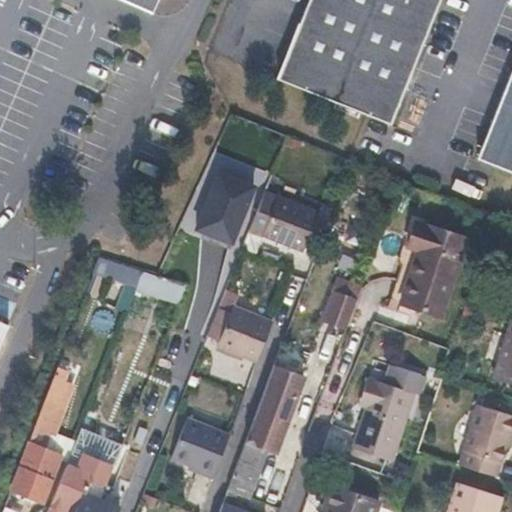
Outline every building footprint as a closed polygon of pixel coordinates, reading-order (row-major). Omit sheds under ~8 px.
[(124,0),(152,12),(156,0),(124,0)] [(437,0),(307,0),(275,78),(386,123),(437,0)] [(511,71),(476,159),(511,173),(511,71)] [(226,243),(245,186),(211,175),(191,230),(226,243)] [(273,198),(261,193),(249,225),(260,229),(273,198)] [(274,194),(273,198),(260,229),(258,234),(298,250),(301,244),(314,250),(326,218),(313,213),(314,210),(274,194)] [(402,245),(412,248),(391,302),(432,317),(461,237),(412,218),(402,245)] [(179,304),(186,284),(106,258),(100,274),(126,282),(118,305),(129,309),(135,289),(179,304)] [(353,300),(329,291),(319,319),(343,328),(353,300)] [(268,321),(229,306),(214,346),(253,361),(268,321)] [(511,320),(507,319),(489,379),(511,386),(511,320)] [(299,377),(271,365),(224,490),(236,494),(243,497),(260,451),(269,454),(299,377)] [(363,379),(357,398),(354,406),(362,409),(348,449),(387,462),(411,395),(363,379)] [(56,404),(43,398),(10,484),(41,496),(58,452),(40,445),(56,404)] [(503,416),(464,404),(445,463),(481,474),(490,445),(493,435),(497,436),(503,416)] [(224,436),(184,420),(168,460),(193,469),(192,472),(208,478),(224,436)] [(119,446),(76,429),(62,465),(73,470),(79,455),(110,468),(119,446)] [(73,470),(62,465),(45,506),(54,509),(53,511),(71,511),(79,494),(97,501),(110,468),(79,455),(73,470)] [(487,511),(492,497),(452,484),(443,511),(487,511)] [(236,494),(224,490),(219,504),(231,508),(236,494)] [(371,511),(374,504),(331,490),(324,511),(371,511)] [(97,501),(79,494),(71,511),(96,511),(100,503),(97,501)]
